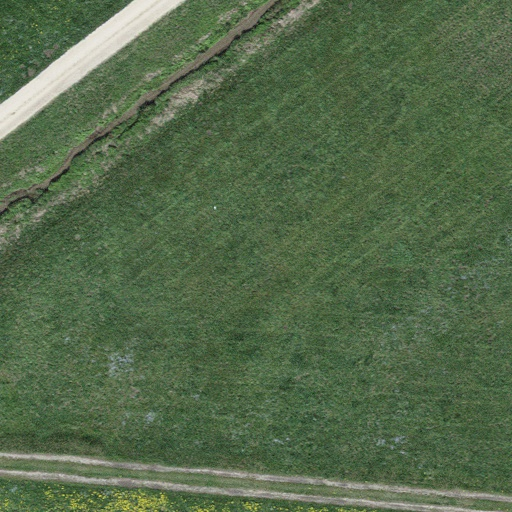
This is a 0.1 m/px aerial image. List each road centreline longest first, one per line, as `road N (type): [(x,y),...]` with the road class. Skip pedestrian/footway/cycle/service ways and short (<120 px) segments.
road 1 (track): [(0,459),(511,504)]
road 2 (track): [(0,117),(156,0)]
